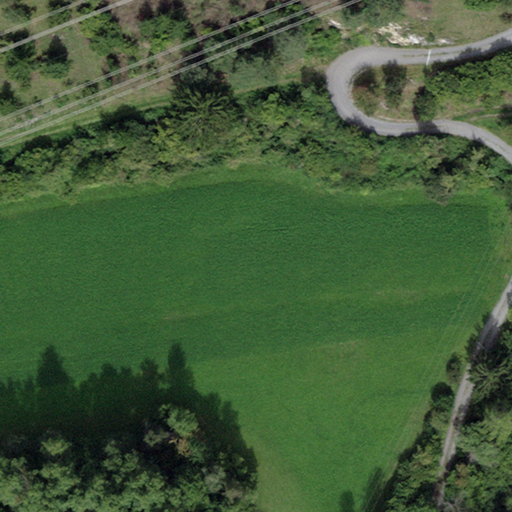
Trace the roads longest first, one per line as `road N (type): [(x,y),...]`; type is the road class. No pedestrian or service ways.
road 1 (track): [(343,89),(211,99),(0,160)]
road 2 (track): [(431,139),(366,135),(341,108),(345,82),(359,74),(469,65),(511,49)]
road 3 (track): [(438,511),(466,410),(511,308)]
